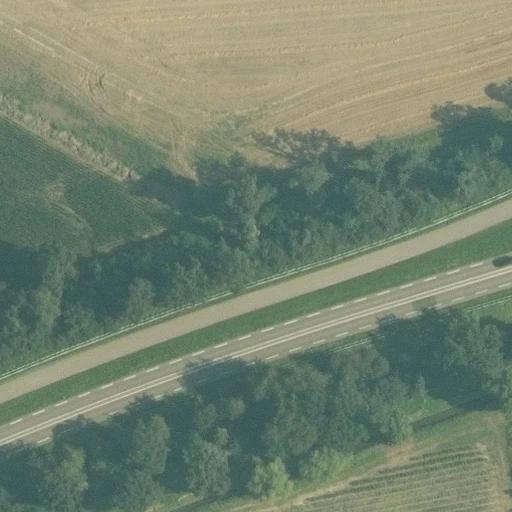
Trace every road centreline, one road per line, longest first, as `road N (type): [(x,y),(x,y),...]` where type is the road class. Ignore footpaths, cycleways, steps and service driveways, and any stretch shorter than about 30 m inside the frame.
road 1 (unclassified): [(0,403),(511,198)]
road 2 (primary): [(0,437),(61,408),(511,266)]
